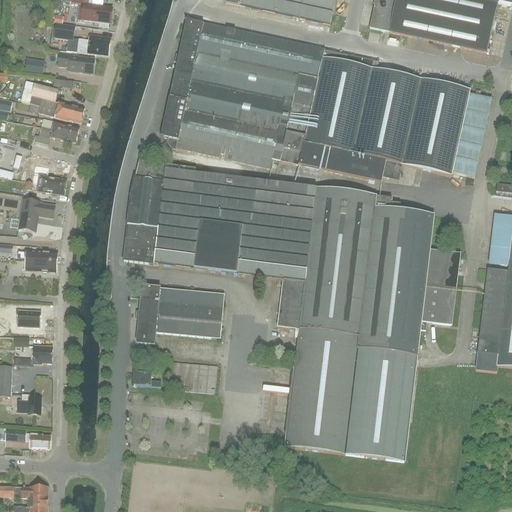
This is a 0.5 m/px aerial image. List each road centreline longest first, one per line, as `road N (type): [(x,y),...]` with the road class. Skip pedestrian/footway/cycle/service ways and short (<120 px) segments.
road 1 (unclassified): [(59,468),(76,196),(128,0)]
road 2 (unknown): [(117,271),(201,274),(241,292),(235,444)]
road 3 (unclassified): [(114,471),(119,290)]
